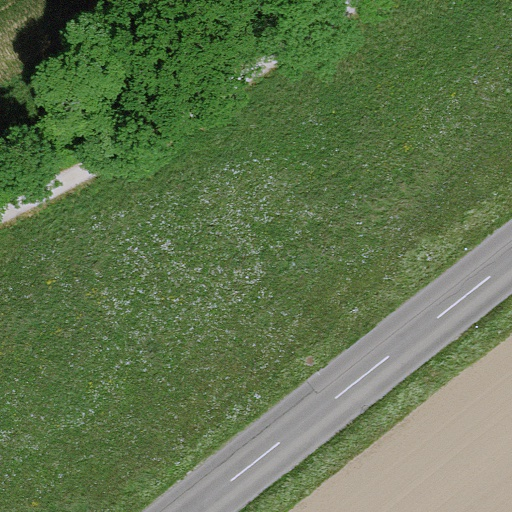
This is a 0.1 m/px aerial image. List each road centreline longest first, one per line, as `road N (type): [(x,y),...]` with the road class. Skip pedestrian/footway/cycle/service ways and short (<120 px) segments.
road 1 (track): [(358,0),(119,154),(0,215)]
road 2 (secondary): [(511,259),(192,511)]
